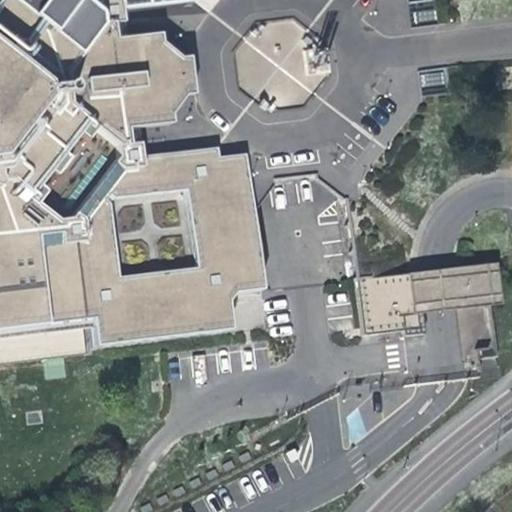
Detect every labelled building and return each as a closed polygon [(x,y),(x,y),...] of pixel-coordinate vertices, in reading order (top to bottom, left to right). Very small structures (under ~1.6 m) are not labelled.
[(0,0),(0,331),(76,324),(84,323),(87,348),(225,332),(222,303),(229,295),(246,294),(234,197),(244,184),(240,155),(212,158),(211,149),(136,158),(133,129),(167,125),(164,98),(183,96),(180,61),(160,47),(117,54),(116,40),(126,36),(125,16),(196,6),(195,0),(0,0)] [(342,200),(352,279),(364,278),(355,199),(353,184),(325,159),(255,168),(244,184),(234,197),(246,294),(256,293),(247,210),(251,210),(271,184),(270,179),(313,173),(313,178),(340,200),(342,200)] [(438,268),(408,272),(414,314),(420,313),(443,310),(487,303),(482,262),(438,268)] [(364,278),(352,279),(359,336),(382,333),(400,330),(400,335),(422,332),(420,313),(414,314),(408,272),(364,278)] [(0,362),(79,354),(76,324),(0,331),(0,362)]
